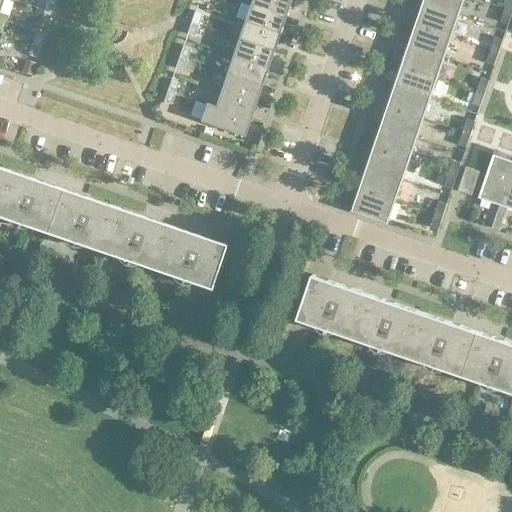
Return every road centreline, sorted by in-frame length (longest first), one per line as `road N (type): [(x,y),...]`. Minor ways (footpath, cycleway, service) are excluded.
road 1 (residential): [(284,206),(0,110)]
road 2 (residential): [(511,282),(284,206)]
road 3 (residential): [(284,206),(355,0)]
